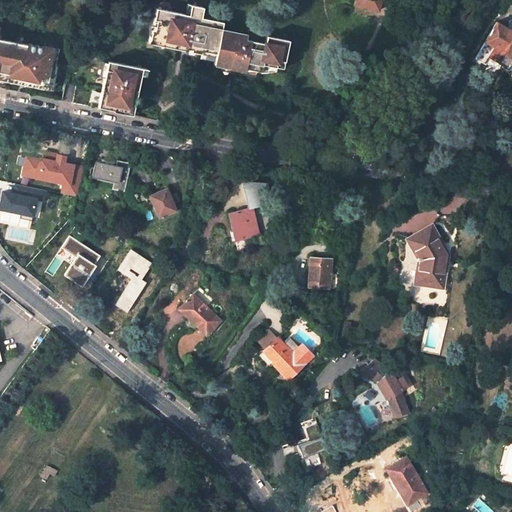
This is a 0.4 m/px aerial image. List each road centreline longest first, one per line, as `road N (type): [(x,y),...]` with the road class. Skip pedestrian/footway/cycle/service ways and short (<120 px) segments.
road 1 (unclassified): [(0,102),(511,203)]
road 2 (unclassified): [(268,511),(215,447),(0,269)]
